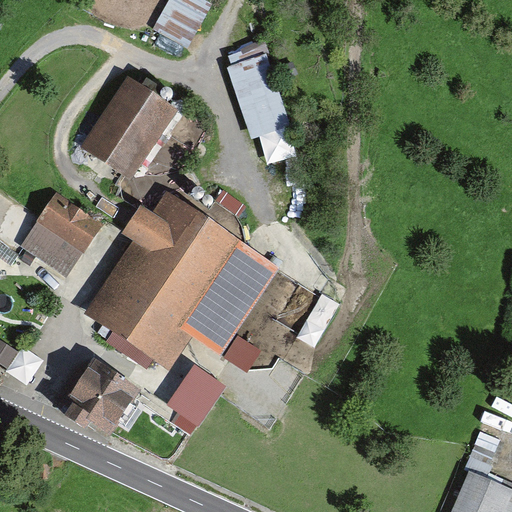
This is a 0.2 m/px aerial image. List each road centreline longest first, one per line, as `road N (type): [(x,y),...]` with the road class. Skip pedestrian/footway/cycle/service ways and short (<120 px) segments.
road 1 (track): [(293,253),(250,212),(222,112),(132,53),(100,37),(59,35),(20,63),(0,90)]
road 2 (tertiary): [(217,511),(0,414)]
road 3 (track): [(132,219),(68,167),(64,146),(74,111),(132,53)]
road 4 (track): [(115,230),(13,420)]
